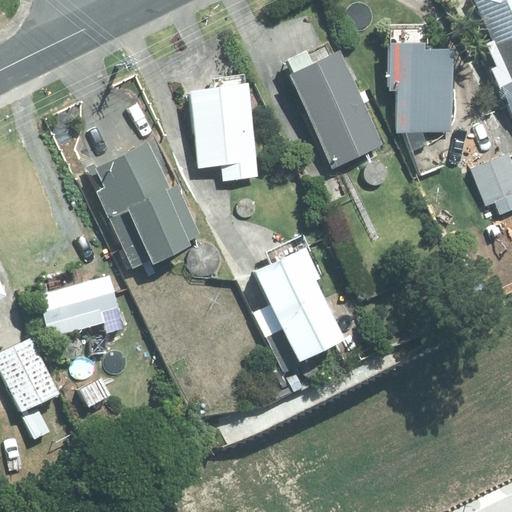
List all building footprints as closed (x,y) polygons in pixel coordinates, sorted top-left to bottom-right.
[(511,120),(511,0),(503,0),(498,3),(496,0),(463,0),(487,46),(479,50),(490,70),(485,72),(510,121),(511,120)] [(417,47),(383,48),(384,93),(392,93),(392,135),(447,134),(446,53),(417,53),(417,47)] [(377,147),(332,54),(283,78),(329,171),(377,147)] [(253,179),(242,86),(184,93),(193,169),(217,165),(219,184),(253,179)] [(87,172),(97,192),(90,196),(128,271),(194,238),(170,189),(161,193),(138,146),(87,172)] [(511,174),(504,156),(467,171),(482,208),(511,195),(511,174)] [(318,305),(308,283),(312,281),(297,250),(246,275),(291,366),(340,341),(321,303),(318,305)] [(103,279),(35,298),(46,341),(115,321),(103,279)] [(173,337),(153,348),(167,375),(187,364),(173,337)] [(0,353),(0,381),(15,415),(53,397),(27,341),(0,353)] [(371,341),(355,351),(360,360),(377,350),(371,341)] [(96,379),(73,390),(82,409),(105,399),(96,379)]
